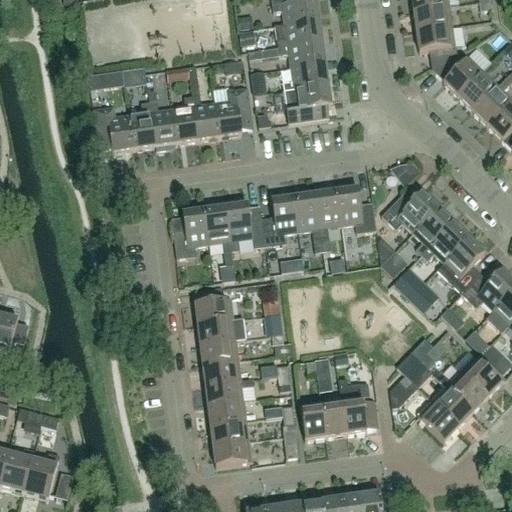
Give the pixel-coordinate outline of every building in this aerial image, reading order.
[(314,3),(302,4),(301,0),(268,0),(271,17),(281,16),(283,30),(317,25),(314,3)] [(409,0),(412,16),(447,11),(445,0),(409,0)] [(489,14),(488,5),(477,7),(478,16),(489,14)] [(447,11),(412,16),(414,36),(450,31),(447,11)] [(317,25),(283,30),(273,31),(276,53),(320,46),(317,25)] [(450,31),(414,36),(417,57),(427,56),(430,74),(455,61),(454,52),(453,52),(450,31)] [(320,46),(276,53),(277,61),(287,59),(289,72),(323,68),(320,46)] [(455,61),(430,74),(443,86),(441,88),(456,102),(481,77),(466,62),(462,67),(455,61)] [(291,86),(281,87),(282,95),(326,89),(323,68),(289,72),(291,86)] [(194,72),(186,73),(190,101),(196,146),(217,143),(213,108),(199,110),(194,72)] [(184,75),(163,76),(163,89),(185,88),(184,75)] [(481,77),(456,102),(471,117),(496,91),(481,77)] [(496,91),(471,117),(485,131),(511,105),(501,96),(511,84),(507,80),(496,91)] [(326,89),(282,95),(283,103),(285,116),(287,129),(319,124),(327,123),(326,112),(329,111),(326,89)] [(224,107),(213,108),(217,143),(239,140),(239,136),(251,135),(245,94),(223,97),(224,107)] [(183,113),(170,114),(175,149),(196,146),(190,101),(182,103),(183,113)] [(511,106),(511,105),(485,131),(500,145),(502,144),(510,153),(511,151),(511,106)] [(155,106),(147,107),(153,152),(154,156),(167,154),(166,150),(175,149),(170,114),(156,116),(155,106)] [(140,119),(127,120),(132,155),(153,152),(147,107),(139,108),(140,119)] [(132,155),(127,120),(113,122),(112,112),(92,115),(98,158),(110,156),(110,158),(132,155)] [(356,193),(334,196),(339,231),(353,229),(354,239),(375,236),(371,208),(359,210),(356,193)] [(339,231),(334,196),(313,199),(321,257),(329,255),(326,233),(339,231)] [(419,198),(411,206),(402,198),(380,222),(388,230),(394,235),(401,228),(411,238),(435,213),(419,198)] [(313,199),(291,202),(296,237),(310,235),(313,258),(321,257),(313,199)] [(296,237),(291,202),(269,206),(272,222),(260,224),(264,251),(284,249),(282,239),(296,237)] [(258,211),(246,213),(246,209),(224,212),(230,256),(238,255),(236,245),(250,243),(251,253),(264,251),(260,224),(258,211)] [(230,256),(224,212),(202,215),(207,249),(220,248),(222,257),(230,256)] [(435,213),(411,238),(421,247),(414,255),(420,260),(451,228),(435,213)] [(181,222),(169,224),(175,264),(194,261),(193,251),(207,249),(202,215),(180,218),(181,222)] [(451,228),(420,260),(425,266),(432,259),(442,268),(466,243),(451,228)] [(442,268),(435,275),(445,285),(460,299),(470,289),(479,279),(471,271),(482,259),(466,243),(442,268)] [(230,256),(222,257),(224,270),(232,269),(230,256)] [(398,282),(401,279),(386,264),(379,271),(394,286),(398,282)] [(470,289),(460,299),(474,313),(481,306),(491,316),(511,294),(511,288),(499,276),(478,298),(470,289)] [(195,330),(231,325),(228,304),(222,305),(220,294),(193,297),(195,309),(193,309),(195,330)] [(501,325),(494,333),(482,345),(487,351),(500,338),(507,331),(511,325),(511,294),(491,316),(501,325)] [(276,320),(276,305),(260,306),(260,321),(276,320)] [(17,325),(0,320),(0,357),(5,359),(7,359),(17,325)] [(231,325),(195,330),(198,350),(234,345),(242,344),(240,324),(231,325)] [(16,328),(8,356),(7,359),(5,359),(3,367),(17,370),(27,332),(16,328)] [(280,340),(279,331),(269,332),(270,341),(280,340)] [(446,336),(438,345),(431,352),(439,359),(445,352),(440,348),(449,339),(446,336)] [(280,340),(270,341),(271,350),(281,349),(280,340)] [(234,345),(198,350),(201,370),(236,366),(234,345)] [(431,352),(425,358),(433,365),(439,359),(431,352)] [(500,388),(474,363),(459,378),(485,403),(500,388)] [(322,365),(313,366),(315,377),(324,375),(322,365)] [(236,366),(201,370),(203,390),(239,386),(236,366)] [(315,377),(313,366),(304,368),(306,378),(315,377)] [(410,374),(403,381),(411,388),(417,381),(425,373),(417,366),(410,374)] [(276,381),(287,380),(285,371),(275,372),(276,381)] [(459,378),(449,388),(443,381),(438,386),(445,393),(471,418),(485,403),(459,378)] [(289,396),(287,380),(276,381),(278,397),(289,396)] [(397,387),(388,397),(390,405),(395,404),(404,394),(411,388),(403,381),(397,387)] [(252,384),(239,386),(203,390),(206,411),(241,406),(240,393),(253,392),(252,384)] [(361,408),(360,401),(358,389),(346,391),(345,385),(336,386),(339,404),(344,440),(365,437),(364,435),(376,433),(372,406),(361,408)] [(445,393),(431,407),(456,432),(471,418),(445,393)] [(339,404),(319,407),(324,443),(344,440),(339,404)] [(241,406),(206,411),(208,431),(244,426),(241,406)] [(324,443),(319,407),(298,410),(303,445),(324,443)] [(456,432),(431,407),(416,422),(442,447),(456,432)] [(0,408),(0,420),(5,422),(8,411),(0,408)] [(281,422),(292,421),(290,411),(280,413),(281,422)] [(40,432),(43,420),(27,416),(25,427),(40,432)] [(57,424),(43,420),(40,432),(54,435),(57,424)] [(292,421),(281,422),(282,431),(293,429),(292,421)] [(244,426),(208,431),(211,451),(247,446),(244,426)] [(297,462),(293,434),(281,435),(285,463),(297,462)] [(247,446),(211,451),(214,472),(249,467),(247,446)] [(20,461),(7,458),(0,484),(0,493),(22,499),(31,464),(33,456),(22,453),(20,461)] [(31,464),(22,499),(46,506),(56,471),(58,462),(46,459),(44,468),(31,464)] [(379,511),(378,498),(358,500),(359,511),(379,511)] [(359,511),(358,500),(339,503),(340,511),(359,511)]
